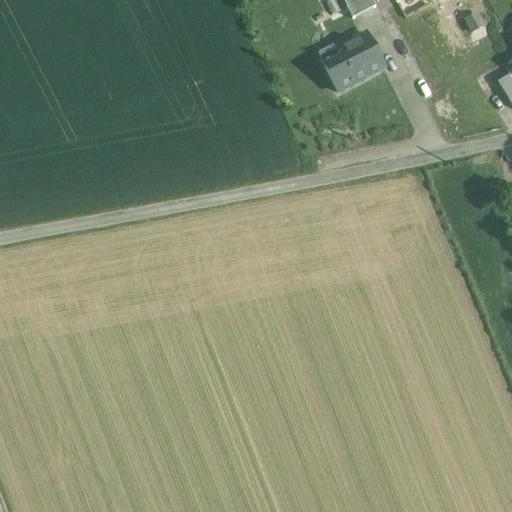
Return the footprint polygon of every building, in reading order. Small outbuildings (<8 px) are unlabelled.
[(372,0),(342,0),(352,19),(376,7),(372,0)] [(477,15),(466,21),(472,33),(483,27),(477,15)] [(365,35),(335,50),(341,62),(324,70),(335,92),(382,70),(365,35)] [(318,58),(324,70),(341,62),(335,50),(318,58)] [(511,75),(498,84),(511,107),(511,75)]
